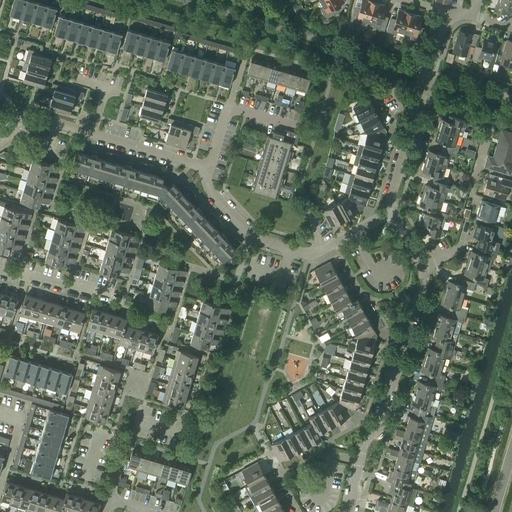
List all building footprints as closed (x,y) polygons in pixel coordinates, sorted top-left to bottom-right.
[(13,0),(9,14),(20,17),(24,0),(13,0)] [(24,0),(20,17),(30,20),(36,1),(31,0),(24,0)] [(343,0),(321,0),(320,1),(323,7),(320,9),(325,18),(336,12),(333,7),(344,1),(343,0)] [(353,8),(350,20),(360,23),(361,19),(368,22),(374,2),(368,0),(361,0),(359,10),(353,8)] [(511,0),(497,0),(497,4),(495,10),(504,12),(511,14),(511,0)] [(30,20),(41,23),(46,4),(36,1),(30,20)] [(47,2),(46,4),(41,23),(51,26),(57,8),(51,6),(52,4),(47,2)] [(374,2),(368,22),(375,24),(374,27),(384,30),(388,19),(382,17),(386,5),(374,2)] [(404,32),(410,12),(399,9),(395,21),(389,19),(386,31),(396,34),(397,30),(404,32)] [(410,12),(404,32),(411,34),(410,38),(420,41),(423,29),(418,28),(422,16),(410,12)] [(64,36),(70,18),(64,16),(65,14),(60,13),(60,14),(59,14),(53,33),(64,36)] [(74,39),(80,21),(70,18),(64,36),(74,39)] [(85,43),(90,24),(80,21),(74,39),(85,43)] [(90,24),(85,43),(95,46),(101,27),(90,24)] [(106,49),(111,30),(106,28),(106,26),(101,25),(101,27),(95,46),(106,49)] [(348,28),(346,34),(350,36),(352,36),(357,38),(359,32),(348,28)] [(133,51),(138,32),(128,29),(122,47),(133,51)] [(111,30),(106,49),(116,52),(122,33),(111,30)] [(466,55),(472,34),(459,30),(453,51),(466,55)] [(149,35),(138,32),(133,51),(143,54),(149,35)] [(153,57),(159,38),(153,37),(154,34),(149,33),(149,35),(143,54),(153,57)] [(159,38),(153,57),(164,60),(170,41),(159,38)] [(475,45),(471,59),(480,61),(482,57),(495,61),(497,53),(493,52),(496,41),(484,38),(481,47),(475,45)] [(511,40),(507,39),(500,62),(511,65),(511,40)] [(28,48),(25,60),(28,61),(28,62),(48,68),(51,59),(37,55),(38,51),(28,48)] [(177,70),(182,51),(172,48),(166,67),(177,70)] [(182,51),(177,70),(187,73),(193,54),(187,53),(188,50),(183,49),(183,51),(182,51)] [(193,54),(187,73),(197,76),(203,57),(197,56),(198,54),(194,52),(193,54)] [(448,52),(445,61),(452,63),(454,54),(448,52)] [(203,57),(197,76),(208,79),(213,60),(208,59),(209,57),(204,55),(203,57)] [(257,77),(262,61),(251,58),(246,74),(257,77)] [(11,59),(9,65),(17,67),(19,61),(11,59)] [(213,60),(208,79),(218,82),(224,64),(213,60)] [(262,61),(257,77),(266,80),(271,64),(262,61)] [(25,70),(46,76),(48,68),(28,62),(25,70)] [(224,64),(218,82),(229,86),(234,67),(224,64)] [(271,64),(266,80),(276,83),(281,67),(271,64)] [(281,67),(276,83),(286,86),(291,70),(281,67)] [(25,70),(23,79),(38,84),(43,85),(46,76),(25,70)] [(291,70),(286,86),(296,89),(301,73),(291,70)] [(301,73),(296,89),(306,92),(311,76),(301,73)] [(52,97),(72,103),(74,96),(82,98),(84,92),(52,82),(51,87),(55,88),(52,97)] [(144,96),(164,102),(167,94),(147,88),(144,96)] [(164,102),(144,96),(142,105),(162,111),(164,102)] [(72,103),(52,97),(49,106),(70,112),(72,103)] [(360,122),(376,113),(369,99),(353,108),(360,122)] [(162,111),(142,105),(139,114),(159,120),(162,111)] [(360,122),(355,124),(360,133),(366,133),(377,132),(379,130),(376,125),(381,122),(376,113),(360,122)] [(168,132),(188,138),(190,131),(194,132),(196,126),(168,117),(166,122),(170,123),(168,132)] [(439,121),(437,127),(439,127),(438,130),(458,136),(462,137),(464,131),(467,121),(455,117),(453,123),(447,121),(441,119),(440,121),(439,121)] [(379,130),(384,128),(381,122),(376,125),(379,130)] [(277,197),(293,142),(297,143),(299,134),(285,129),(284,134),(272,130),(271,136),(267,135),(251,189),(277,197)] [(458,136),(438,130),(435,140),(447,143),(445,149),(456,153),(457,153),(459,145),(456,144),(458,136)] [(511,133),(502,130),(493,158),(488,157),(485,166),(510,173),(511,165),(511,133)] [(188,138),(168,132),(165,141),(185,147),(188,138)] [(363,145),(380,151),(383,141),(377,139),(379,134),(377,132),(366,133),(363,145)] [(70,172),(87,177),(95,151),(92,150),(90,155),(84,153),(86,147),(84,144),(78,143),(70,172)] [(358,144),(356,154),(377,160),(380,151),(363,145),(358,144)] [(425,161),(446,167),(449,156),(455,158),(456,153),(445,149),(442,148),(440,154),(428,150),(425,161)] [(87,177),(105,182),(113,153),(108,151),(105,153),(103,159),(96,157),(97,152),(95,151),(87,177)] [(105,182),(121,187),(129,161),(126,160),(125,165),(118,163),(120,157),(119,154),(113,153),(105,182)] [(356,154),(353,163),(357,165),(374,170),(377,160),(356,154)] [(48,175),(49,169),(58,172),(60,167),(33,159),(29,170),(48,175)] [(121,187),(139,192),(148,163),(142,161),(139,163),(137,169),(130,167),(132,162),(129,161),(121,187)] [(432,181),(438,183),(447,185),(448,180),(442,178),(446,167),(425,161),(422,171),(434,175),(432,181)] [(148,163),(139,192),(156,197),(165,184),(161,183),(163,176),(153,173),(155,168),(153,165),(148,163)] [(354,175),(371,180),(374,170),(357,165),(354,175)] [(45,185),(46,180),(55,182),(56,177),(48,175),(29,170),(26,180),(45,185)] [(350,174),(347,183),(368,190),(371,180),(354,175),(350,174)] [(488,177),(483,193),(504,199),(507,189),(511,190),(511,179),(503,177),(501,181),(488,177)] [(45,185),(26,180),(23,191),(41,196),(42,196),(43,190),(52,193),(53,188),(45,185)] [(156,197),(169,211),(192,190),(188,186),(184,185),(180,189),(173,182),(168,187),(165,184),(156,197)] [(347,183),(344,192),(348,193),(347,196),(356,203),(357,203),(358,203),(360,197),(365,199),(368,190),(347,183)] [(422,195),(442,201),(445,191),(452,193),(454,187),(447,185),(438,183),(437,188),(425,184),(422,195)] [(169,211),(182,224),(202,205),(200,203),(196,206),(191,201),(195,197),(195,194),(192,190),(169,211)] [(41,196),(23,191),(20,201),(38,207),(40,200),(49,203),(50,198),(42,196),(41,196)] [(421,197),(420,197),(419,203),(419,205),(431,209),(429,214),(442,218),(442,219),(444,220),(446,214),(439,211),(442,201),(422,195),(421,197)] [(336,203),(345,218),(354,214),(351,208),(356,205),(356,203),(347,196),(336,203)] [(495,221),(500,206),(481,201),(476,216),(495,221)] [(345,218),(336,203),(322,210),(330,226),(345,218)] [(4,205),(1,216),(19,222),(19,221),(21,216),(30,219),(31,213),(4,205)] [(182,224),(194,237),(216,216),(213,212),(209,211),(205,216),(200,210),(203,207),(202,205),(182,224)] [(359,211),(356,205),(351,208),(354,214),(359,211)] [(422,212),(418,223),(430,227),(428,233),(432,240),(444,234),(442,230),(445,220),(444,220),(442,219),(442,218),(429,214),(422,212)] [(0,227),(16,232),(18,226),(26,229),(28,224),(19,221),(19,222),(1,216),(0,218),(0,227)] [(194,237),(207,250),(226,231),(224,229),(221,233),(216,227),(220,223),(220,220),(216,216),(194,237)] [(73,235),(73,234),(74,229),(83,231),(84,227),(57,218),(54,229),(73,235)] [(478,247),(484,249),(497,253),(499,243),(492,241),(495,230),(476,224),(473,236),(481,238),(478,247)] [(16,232),(0,227),(0,238),(13,242),(15,237),(23,239),(25,234),(16,232)] [(127,244),(129,238),(137,241),(139,236),(112,228),(109,239),(127,244)] [(73,235),(54,229),(51,239),(70,245),(71,239),(80,242),(81,237),(73,234),(73,235)] [(226,231),(207,250),(219,263),(241,242),(237,238),(234,237),(229,242),(225,237),(229,233),(226,231)] [(13,242),(0,238),(0,250),(10,253),(11,247),(20,250),(22,245),(13,242)] [(70,245),(51,239),(48,250),(67,255),(68,250),(77,253),(78,247),(70,245)] [(127,244),(109,239),(105,249),(124,255),(124,254),(125,249),(134,251),(135,246),(127,244)] [(124,255),(105,249),(102,259),(121,265),(122,259),(131,262),(132,257),(124,254),(124,255)] [(468,263),(486,268),(489,259),(494,260),(497,253),(484,249),(482,254),(471,251),(468,263)] [(67,255),(48,250),(45,260),(63,266),(65,260),(74,262),(75,257),(67,255)] [(121,265),(102,259),(99,270),(118,276),(119,270),(128,272),(129,267),(121,265)] [(314,270),(319,280),(335,271),(330,261),(314,270)] [(174,279),(174,278),(176,273),(184,275),(186,270),(158,262),(155,273),(174,279)] [(486,268),(468,263),(465,274),(475,277),(474,282),(475,283),(486,286),(488,279),(484,278),(486,268)] [(325,290),(341,281),(335,271),(319,280),(325,290)] [(174,279),(155,273),(152,283),(171,289),(171,288),(173,283),(181,285),(183,280),(174,278),(174,279)] [(444,292),(463,298),(466,288),(473,290),(475,283),(474,282),(460,278),(459,284),(448,280),(444,292)] [(330,300),(346,291),(341,281),(325,290),(330,300)] [(171,289),(152,283),(149,294),(168,299),(170,293),(178,296),(180,291),(171,288),(171,289)] [(336,310),(351,302),(346,291),(330,300),(336,310)] [(450,312),(465,317),(467,309),(460,307),(463,298),(444,292),(441,304),(452,307),(450,312)] [(1,293),(0,294),(0,314),(3,315),(9,295),(1,293)] [(28,317),(34,296),(26,294),(20,314),(28,317)] [(168,299),(149,294),(146,304),(165,310),(167,303),(175,306),(177,301),(168,299)] [(9,295),(3,315),(12,318),(17,298),(9,295)] [(34,296),(28,317),(37,319),(43,299),(34,296)] [(43,299),(37,319),(45,322),(51,301),(43,299)] [(351,302),(336,310),(336,311),(341,308),(346,317),(362,309),(357,299),(351,302)] [(218,316),(220,310),(228,313),(230,308),(202,300),(199,311),(218,316)] [(51,301),(45,322),(53,324),(59,304),(51,301)] [(59,304),(53,324),(61,327),(67,306),(59,304)] [(67,306),(61,327),(70,329),(75,309),(67,306)] [(95,330),(101,310),(93,308),(87,328),(95,330)] [(75,309),(70,329),(78,332),(84,311),(75,309)] [(362,309),(346,317),(352,328),(368,319),(362,309)] [(101,310),(95,330),(104,333),(109,313),(101,310)] [(218,316),(199,311),(196,321),(215,327),(215,326),(216,320),(225,323),(227,318),(218,316)] [(465,317),(450,312),(449,317),(438,314),(434,326),(453,331),(458,333),(460,323),(463,324),(465,317)] [(109,313),(104,333),(112,335),(118,315),(109,313)] [(112,335),(120,337),(120,338),(124,323),(125,324),(126,318),(118,315),(112,335)] [(314,328),(319,325),(315,317),(309,320),(314,328)] [(357,337),(377,335),(368,319),(352,328),(357,337)] [(212,337),(212,336),(213,331),(222,333),(223,329),(215,326),(215,327),(196,321),(193,331),(212,337)] [(126,346),(132,326),(125,324),(124,323),(120,338),(120,337),(118,344),(126,346)] [(132,326),(126,346),(135,348),(140,328),(132,326)] [(170,340),(175,342),(179,328),(174,326),(170,340)] [(453,331),(434,326),(431,337),(441,340),(440,345),(452,349),(455,341),(450,340),(453,331)] [(140,328),(135,348),(143,351),(149,331),(140,328)] [(149,331),(143,351),(152,354),(158,333),(149,331)] [(212,337),(193,331),(190,341),(209,347),(210,341),(219,344),(220,339),(212,336),(212,337)] [(377,335),(357,337),(355,346),(372,351),(377,335)] [(424,359),(443,364),(445,355),(453,357),(455,350),(452,349),(440,345),(438,351),(427,348),(424,359)] [(351,357),(369,362),(372,351),(355,346),(351,357)] [(175,358),(195,364),(198,355),(177,349),(175,358)] [(15,376),(20,358),(9,355),(4,373),(15,376)] [(326,367),(328,358),(322,357),(320,366),(326,367)] [(348,368),(365,373),(369,362),(351,357),(348,368)] [(25,379),(30,361),(20,358),(15,376),(25,379)] [(195,364),(175,358),(172,366),(193,372),(195,364)] [(443,364),(424,359),(420,371),(431,374),(430,379),(442,383),(444,375),(440,374),(443,364)] [(35,382),(41,364),(30,361),(25,379),(35,382)] [(46,385),(51,367),(41,364),(35,382),(46,385)] [(96,373),(117,379),(119,371),(99,365),(96,373)] [(193,372),(172,366),(170,375),(190,381),(193,372)] [(56,388),(61,370),(51,367),(46,385),(56,388)] [(345,379),(362,384),(365,373),(348,368),(345,379)] [(61,370),(56,388),(67,392),(72,373),(61,370)] [(117,379),(96,373),(94,381),(114,387),(117,379)] [(190,381),(170,375),(167,383),(188,389),(190,381)] [(341,390),(359,395),(362,384),(345,379),(341,390)] [(414,392),(433,398),(436,388),(440,390),(442,383),(430,379),(428,384),(417,381),(414,392)] [(114,387),(94,381),(92,390),(112,396),(114,387)] [(165,391),(185,397),(188,389),(167,383),(165,391)] [(112,396),(92,390),(89,398),(109,404),(112,396)] [(295,400),(303,396),(300,390),(291,394),(295,400)] [(338,401),(353,413),(359,395),(341,390),(338,401)] [(185,397),(165,391),(162,400),(183,406),(185,397)] [(433,398),(414,392),(410,404),(415,405),(413,411),(432,416),(435,406),(431,405),(433,398)] [(109,404),(89,398),(87,406),(107,412),(109,404)] [(353,413),(338,401),(330,405),(338,421),(353,413)] [(319,411),(328,427),(338,421),(330,405),(319,411)] [(107,412),(87,406),(84,415),(104,421),(107,412)] [(47,419),(66,425),(69,414),(50,409),(47,419)] [(407,415),(405,420),(407,421),(406,426),(428,433),(433,416),(432,416),(413,411),(413,410),(411,417),(407,415)] [(309,416),(318,432),(328,427),(319,411),(309,416)] [(318,432),(309,416),(308,417),(311,422),(302,427),(311,443),(321,437),(318,432)] [(44,430),(62,435),(66,425),(47,419),(44,430)] [(396,429),(395,434),(420,441),(425,442),(428,433),(406,426),(404,432),(396,429)] [(311,443),(302,427),(292,433),(300,448),(311,443)] [(40,440),(59,445),(62,435),(44,430),(40,440)] [(300,448),(292,433),(282,438),(290,454),(300,448)] [(395,434),(394,438),(402,440),(400,446),(417,451),(422,452),(425,442),(420,441),(395,434)] [(0,435),(0,440),(8,443),(9,438),(0,435)] [(290,454),(282,438),(270,444),(279,460),(290,454)] [(37,450),(56,456),(59,445),(40,440),(37,450)] [(390,449),(389,453),(414,461),(419,462),(422,452),(417,451),(400,446),(398,451),(390,449)] [(34,460),(53,466),(56,456),(37,450),(34,460)] [(137,469),(142,453),(133,450),(127,466),(137,469)] [(147,472),(152,456),(142,453),(137,469),(147,472)] [(389,453),(388,457),(396,460),(394,465),(416,472),(419,462),(414,461),(389,453)] [(157,475),(162,459),(152,456),(147,472),(157,475)] [(167,478),(172,462),(162,459),(157,475),(167,478)] [(53,466),(34,460),(31,471),(50,477),(53,466)] [(249,484),(265,475),(257,461),(241,470),(249,484)] [(172,462),(167,478),(177,481),(182,465),(172,462)] [(182,465),(177,481),(187,485),(192,468),(182,465)] [(390,470),(387,480),(391,481),(397,483),(412,488),(416,472),(394,465),(393,470),(390,470)] [(254,493),(270,484),(265,475),(249,484),(254,493)] [(9,504),(15,483),(7,481),(0,501),(9,504)] [(391,481),(388,492),(392,493),(391,499),(405,503),(411,505),(416,489),(412,488),(397,483),(391,481)] [(17,506),(23,486),(15,483),(9,504),(17,506)] [(259,502),(275,493),(270,484),(254,493),(259,502)] [(26,509),(32,488),(23,486),(17,506),(26,509)] [(34,511),(40,491),(32,488),(26,509),(34,511)] [(37,511),(42,511),(48,493),(40,491),(34,511),(37,511)] [(69,511),(75,495),(66,492),(64,498),(65,498),(60,511),(69,511)] [(51,511),(56,496),(48,493),(42,511),(51,511)] [(263,511),(279,502),(275,493),(259,502),(263,511)] [(78,511),(83,497),(75,495),(69,511),(78,511)] [(56,496),(51,511),(60,511),(65,498),(64,498),(56,496)] [(83,497),(78,511),(87,511),(91,500),(83,497)] [(377,499),(375,505),(379,506),(399,511),(409,511),(411,505),(405,503),(391,499),(389,503),(377,499)] [(91,500),(87,511),(96,511),(99,502),(91,500)] [(284,511),(279,502),(263,511),(264,511),(284,511)]
